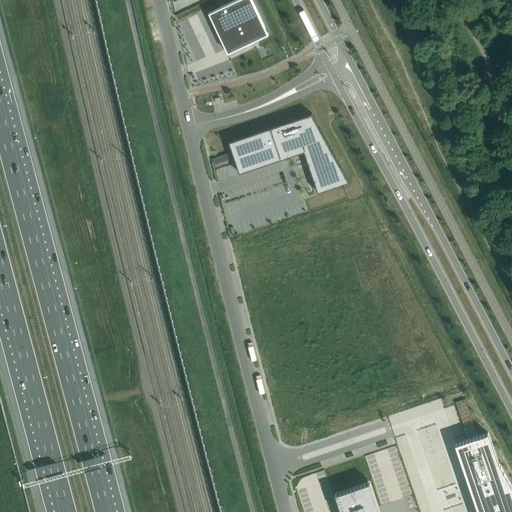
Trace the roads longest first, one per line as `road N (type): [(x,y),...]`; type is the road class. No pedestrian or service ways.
road 1 (motorway): [(105,511),(0,115)]
road 2 (secondary): [(332,72),(511,413)]
road 3 (unclassified): [(188,126),(274,468)]
road 4 (secondary): [(511,374),(349,63)]
road 5 (motorway): [(0,266),(65,511)]
road 6 (unclassified): [(188,126),(256,108),(332,72)]
road 7 (unclassified): [(274,468),(397,425)]
road 8 (unclassified): [(159,0),(188,126)]
